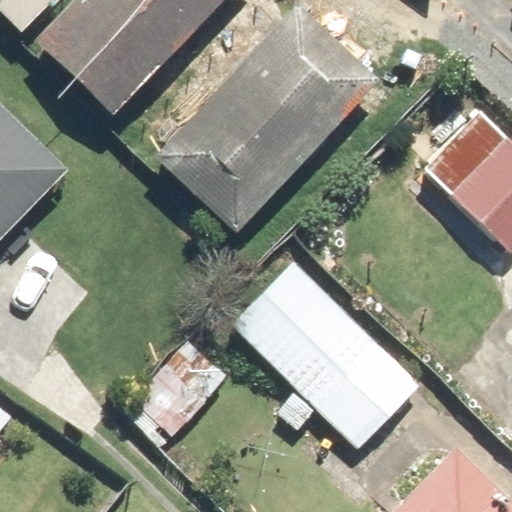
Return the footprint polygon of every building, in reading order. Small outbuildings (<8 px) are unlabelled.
[(0,235),(57,178),(0,122),(0,235)] [(432,204),(502,267),(511,255),(511,288),(511,289),(511,290),(511,153),(493,137),(432,204)] [(220,331),(286,395),(268,414),(289,434),(307,415),(349,455),(413,389),(284,265),(220,331)] [(164,443),(220,380),(179,343),(122,405),(164,443)] [(504,511),(439,450),(380,511),(504,511)]
